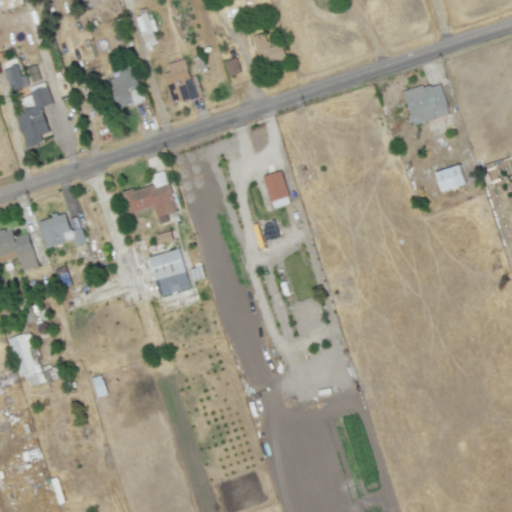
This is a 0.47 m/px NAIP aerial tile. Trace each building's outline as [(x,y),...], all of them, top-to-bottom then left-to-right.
[(0,10),(0,0),(26,0),(28,3),(0,10)] [(162,46),(147,52),(142,33),(148,31),(143,15),(152,12),(162,46)] [(255,38),(268,34),(273,49),(286,45),(292,61),(266,70),(255,38)] [(201,70),(196,60),(205,56),(208,67),(201,70)] [(234,80),(228,63),(241,58),(247,76),(234,80)] [(167,75),(174,72),(171,65),(189,60),(195,83),(189,83),(196,104),(178,111),(167,75)] [(122,111),(112,82),(124,78),(121,68),(136,63),(150,104),(122,111)] [(16,95),(8,70),(22,66),(26,78),(29,76),(33,88),(16,95)] [(417,126),(406,91),(428,84),(428,86),(436,84),(436,86),(445,83),(454,115),(417,126)] [(31,151),(19,114),(28,112),(25,100),(36,97),(33,90),(50,84),(56,106),(46,109),(57,143),(31,151)] [(438,173),(464,163),(472,183),(445,192),(438,173)] [(275,201),(265,177),(285,170),(295,194),(275,201)] [(153,207),(158,224),(168,221),(166,214),(175,212),(164,171),(150,174),(152,184),(121,192),(127,213),(153,207)] [(46,220),(57,216),(56,213),(62,210),(63,213),(70,212),(73,218),(80,216),(83,227),(85,226),(92,244),(79,248),(76,240),(66,243),(63,235),(52,238),(46,220)] [(0,244),(0,233),(17,228),(20,237),(33,232),(39,250),(21,256),(19,251),(4,256),(0,244)] [(148,256),(157,295),(188,289),(180,249),(148,256)] [(14,338),(34,331),(41,356),(49,354),(54,367),(61,365),(66,376),(30,389),(14,338)] [(101,397),(95,379),(107,374),(113,394),(101,397)]
